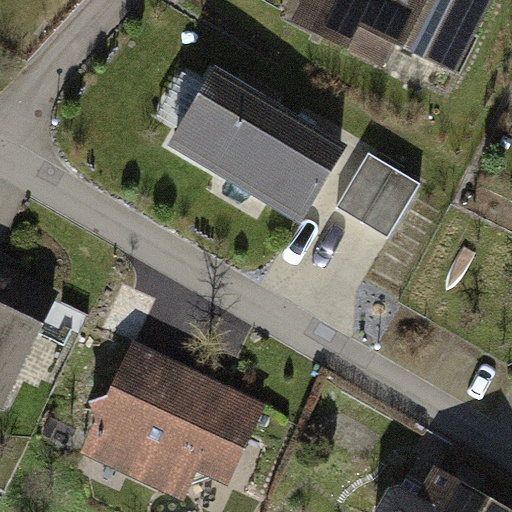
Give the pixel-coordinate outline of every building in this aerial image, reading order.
[(309,0),(299,21),(352,48),(363,26),(451,70),(486,0),(309,0)] [(342,143),(205,63),(158,142),(295,222),(342,143)] [(372,157),(345,202),(391,230),(418,184),(372,157)] [(0,367),(41,388),(99,275),(0,225),(0,367)] [(177,324),(121,435),(248,500),(305,389),(177,324)] [(511,511),(511,496),(451,464),(424,511),(511,511)]
